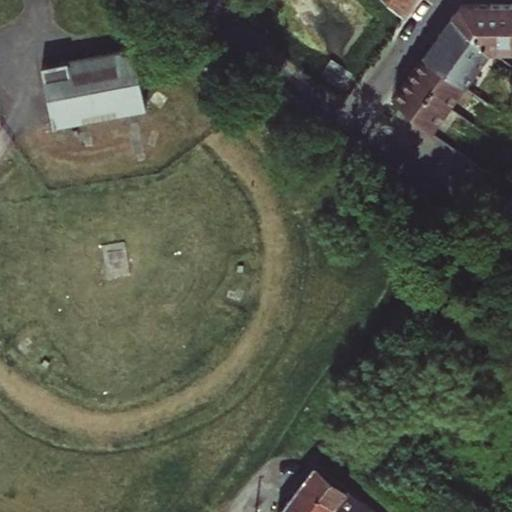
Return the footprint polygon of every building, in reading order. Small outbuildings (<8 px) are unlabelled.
[(413,0),(388,0),(404,14),(413,0)] [(511,3),(460,4),(452,14),(489,49),(511,48),(511,3)] [(452,14),(424,54),(465,84),(489,49),(452,14)] [(39,64),(53,125),(145,109),(131,48),(39,64)] [(424,54),(394,96),(431,132),(465,84),(424,54)] [(469,142),(451,153),(460,167),(478,156),(469,142)] [(377,511),(314,464),(300,481),(338,511),(377,511)] [(286,499),(302,511),(338,511),(300,481),(286,499)] [(302,511),(286,499),(275,511),(302,511)]
